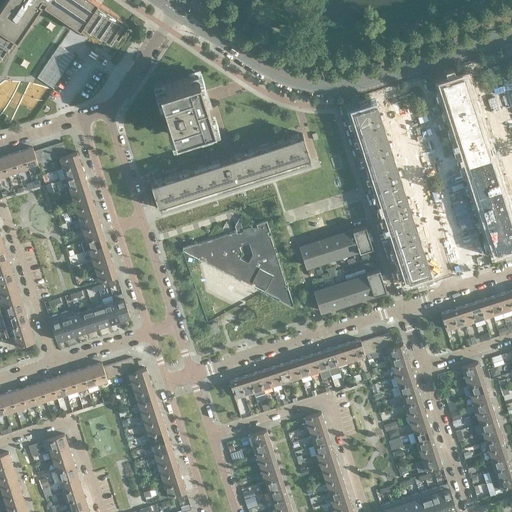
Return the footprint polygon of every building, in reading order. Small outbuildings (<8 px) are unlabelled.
[(0,58),(3,59),(40,5),(43,6),(44,4),(78,27),(77,29),(83,33),(84,31),(99,41),(101,38),(111,45),(115,38),(118,40),(128,25),(115,17),(117,14),(96,0),(7,0),(3,7),(1,5),(0,6),(0,58)] [(54,87),(75,53),(58,43),(37,77),(54,87)] [(158,85),(157,85),(161,98),(162,100),(173,135),(174,135),(174,134),(212,122),(213,122),(212,119),(200,84),(197,72),(196,72),(196,73),(158,85)] [(472,99),(469,92),(473,91),(471,85),(468,86),(465,79),(463,76),(464,76),(463,75),(450,79),(449,79),(447,80),(442,82),(451,110),(472,103),(471,99),(472,99)] [(384,127),(382,120),(386,119),(384,113),(380,114),(378,107),(377,107),(376,104),(376,103),(362,107),(359,108),(354,110),(354,111),(355,110),(363,138),(385,131),(383,127),(384,127)] [(481,127),(478,120),(481,119),(482,118),(480,113),(477,114),(474,107),(472,103),(451,110),(460,138),(481,131),(480,127),(481,127)] [(393,155),(391,148),(395,146),(393,141),(392,141),(389,142),(387,135),(386,135),(385,131),(363,138),(368,152),(372,166),(394,159),(392,155),(393,155)] [(490,155),(487,147),(491,146),(489,141),(486,142),(483,135),(482,135),(481,131),(460,138),(469,166),(490,159),(489,155),(490,155)] [(225,182),(309,155),(302,133),(150,182),(157,204),(225,182)] [(67,154),(63,141),(57,143),(61,156),(67,154)] [(61,156),(57,143),(51,145),(55,158),(59,157),(61,156)] [(55,158),(51,145),(45,147),(50,160),(55,158)] [(38,163),(34,150),(32,146),(22,150),(28,167),(38,164),(38,163)] [(50,160),(45,147),(40,148),(44,162),(50,160)] [(44,162),(40,148),(34,150),(38,163),(44,162)] [(28,167),(22,150),(12,153),(17,171),(28,167)] [(80,162),(77,151),(67,154),(61,156),(59,157),(62,168),(80,162)] [(17,171),(12,153),(2,156),(7,174),(17,171)] [(402,183),(400,175),(404,174),(402,169),(401,169),(398,170),(396,163),(395,163),(394,159),(372,166),(381,194),(402,187),(401,183),(402,183)] [(499,182),(496,175),(500,174),(498,169),(494,170),(492,163),(491,163),(490,159),(469,166),(478,194),(499,187),(498,183),(499,182)] [(84,172),(80,162),(62,168),(66,178),(84,172)] [(87,183),(84,172),(66,178),(69,188),(87,183)] [(90,193),(87,183),(69,188),(72,198),(90,193)] [(411,210),(409,203),(411,202),(412,202),(411,197),(407,198),(405,191),(404,191),(402,187),(381,194),(390,222),(411,215),(410,211),(411,210)] [(507,210),(505,203),(508,202),(509,202),(507,196),(503,198),(501,191),(500,191),(499,187),(478,194),(487,221),(508,215),(507,210)] [(93,203),(90,193),(72,198),(75,209),(93,203)] [(97,213),(93,203),(75,209),(79,219),(97,213)] [(100,223),(97,213),(79,219),(82,229),(100,223)] [(420,238),(418,231),(420,230),(421,230),(420,224),(416,226),(414,219),(413,219),(411,215),(390,222),(399,249),(420,243),(419,239),(420,238)] [(511,224),(510,218),(509,219),(508,215),(487,221),(496,249),(495,249),(496,250),(501,248),(504,248),(503,247),(511,244),(511,224)] [(293,304),(288,287),(286,287),(285,284),(270,235),(268,236),(267,231),(270,230),(266,220),(256,223),(257,226),(252,228),(252,226),(242,229),(243,231),(237,233),(236,231),(197,243),(196,242),(182,247),(182,249),(198,258),(199,257),(203,259),(251,284),(252,281),(265,288),(264,290),(279,298),(278,299),(291,306),(291,305),(293,304)] [(103,233),(100,223),(82,229),(85,239),(103,233)] [(365,225),(352,229),(355,240),(368,236),(365,225)] [(355,240),(352,229),(342,232),(348,252),(358,249),(355,240)] [(348,252),(342,232),(331,236),(338,256),(348,252)] [(106,244),(103,233),(85,239),(89,249),(106,244)] [(338,256),(331,236),(321,239),(328,259),(338,256)] [(372,247),(368,236),(355,240),(358,249),(359,251),(372,247)] [(328,259),(321,239),(311,242),(317,262),(328,259)] [(317,262),(311,242),(300,246),(306,266),(317,262)] [(429,266),(427,259),(429,258),(430,258),(428,252),(427,253),(425,254),(423,246),(422,247),(420,243),(399,249),(408,277),(408,278),(413,276),(413,277),(416,276),(416,275),(430,271),(429,270),(428,266),(429,266)] [(110,254),(106,244),(89,249),(92,260),(110,254)] [(0,261),(8,259),(5,249),(0,250),(0,261)] [(113,264),(110,254),(92,260),(95,270),(113,264)] [(0,272),(12,269),(8,259),(0,261),(0,272)] [(116,275),(113,264),(95,270),(98,280),(116,275)] [(382,279),(379,268),(366,272),(366,274),(369,283),(382,279)] [(0,284),(15,279),(12,269),(0,272),(0,284)] [(373,294),(369,283),(366,274),(356,277),(363,297),(373,294)] [(363,297),(356,277),(346,280),(352,300),(363,297)] [(18,289),(15,279),(0,284),(0,294),(0,295),(18,289)] [(386,289),(382,279),(369,283),(373,294),(386,289)] [(352,300),(346,280),(336,284),(342,304),(352,300)] [(342,304),(336,284),(325,287),(332,307),(342,304)] [(332,307),(325,287),(314,290),(321,310),(332,307)] [(22,300),(18,289),(0,295),(4,305),(22,300)] [(511,308),(506,291),(496,294),(502,311),(511,308)] [(124,297),(122,293),(112,296),(114,301),(120,320),(130,316),(124,297)] [(502,311),(496,294),(487,297),(492,314),(502,311)] [(492,314),(487,297),(478,300),(483,317),(492,314)] [(25,310),(22,300),(4,305),(7,316),(25,310)] [(483,317),(478,300),(468,303),(474,320),(483,317)] [(114,301),(103,304),(109,323),(120,320),(114,301)] [(474,320),(468,303),(459,306),(464,323),(474,320)] [(109,323),(103,304),(92,307),(99,327),(109,323)] [(464,323),(459,306),(450,309),(455,326),(464,323)] [(99,327),(92,307),(82,311),(88,330),(99,327)] [(455,326),(450,309),(440,312),(446,329),(455,326)] [(28,320),(25,310),(7,316),(10,326),(28,320)] [(71,314),(70,310),(58,313),(66,337),(77,333),(71,314)] [(88,330),(82,311),(71,314),(77,333),(88,330)] [(66,337),(58,313),(49,316),(56,340),(66,337)] [(31,330),(28,320),(10,326),(13,336),(31,330)] [(220,332),(217,322),(206,325),(209,335),(220,332)] [(35,341),(31,330),(13,336),(17,346),(35,341)] [(394,345),(390,332),(384,334),(388,347),(394,345)] [(388,347),(384,334),(378,335),(382,349),(386,347),(388,347)] [(382,349),(378,335),(372,337),(377,350),(382,349)] [(377,350),(372,337),(367,339),(371,352),(377,350)] [(365,354),(361,341),(360,338),(350,341),(356,358),(365,355),(365,354)] [(371,352),(367,339),(361,341),(365,354),(371,352)] [(356,358),(350,341),(341,344),(346,361),(356,358)] [(406,352),(403,342),(394,345),(388,347),(386,347),(389,357),(406,352)] [(346,361),(341,344),(332,347),(337,364),(346,361)] [(332,347),(322,350),(328,367),(330,375),(340,372),(337,364),(332,347)] [(328,367),(322,350),(313,353),(319,370),(328,367)] [(409,361),(406,352),(389,357),(392,366),(409,361)] [(319,370),(313,353),(304,356),(309,373),(319,370)] [(136,370),(132,356),(126,358),(130,372),(136,370)] [(309,373),(304,356),(294,359),(300,376),(309,373)] [(130,372),(126,358),(120,360),(124,373),(128,372),(130,372)] [(300,376),(294,359),(285,362),(290,379),(300,376)] [(124,373),(120,360),(114,362),(119,375),(124,373)] [(412,370),(409,361),(392,366),(395,376),(412,370)] [(481,370),(478,361),(461,366),(464,376),(481,370)] [(107,379),(103,366),(101,362),(91,365),(97,383),(107,379)] [(119,375),(114,362),(109,364),(113,377),(119,375)] [(290,379),(285,362),(276,365),(281,382),(290,379)] [(113,377),(109,364),(103,366),(107,379),(113,377)] [(97,383),(91,365),(81,368),(86,386),(97,383)] [(281,382),(276,365),(266,368),(272,385),(281,382)] [(146,367),(136,370),(130,372),(128,372),(132,383),(149,378),(146,367)] [(86,386),(81,368),(71,372),(76,389),(86,386)] [(272,385),(266,368),(257,371),(263,388),(272,385)] [(415,380),(412,370),(395,376),(398,385),(415,380)] [(484,380),(481,370),(464,376),(467,385),(484,380)] [(263,388),(257,371),(248,374),(253,391),(263,388)] [(76,389),(71,372),(60,375),(66,393),(76,389)] [(253,391),(248,374),(239,377),(244,394),(253,391)] [(66,393),(60,375),(50,378),(56,396),(66,393)] [(244,394),(239,377),(229,380),(234,397),(244,394)] [(56,396),(50,378),(40,381),(46,399),(56,396)] [(153,388),(149,378),(132,383),(135,393),(153,388)] [(418,389),(415,380),(398,385),(401,394),(418,389)] [(487,389),(484,380),(467,385),(470,394),(487,389)] [(46,399),(40,381),(30,385),(36,402),(46,399)] [(36,402),(30,385),(20,388),(25,406),(36,402)] [(25,406),(20,388),(9,391),(15,409),(25,406)] [(156,398),(153,388),(135,393),(138,404),(156,398)] [(421,398),(418,389),(401,394),(404,404),(421,398)] [(490,398),(487,389),(470,394),(473,404),(490,398)] [(454,390),(448,391),(453,420),(459,419),(454,390)] [(15,409),(9,391),(0,394),(0,396),(5,412),(15,409)] [(159,408),(156,398),(138,404),(141,414),(159,408)] [(424,408),(421,398),(404,404),(407,413),(424,408)] [(493,408),(490,398),(473,404),(476,413),(493,408)] [(163,418),(159,408),(141,414),(145,424),(163,418)] [(427,417),(424,408),(407,413),(410,423),(427,417)] [(496,417),(493,408),(476,413),(479,422),(496,417)] [(324,421),(321,411),(304,416),(307,426),(324,421)] [(430,427),(427,417),(410,423),(413,432),(430,427)] [(499,426),(496,417),(479,422),(482,432),(499,426)] [(166,428),(163,418),(145,424),(148,434),(166,428)] [(327,430),(324,421),(307,426),(310,435),(327,430)] [(383,424),(385,431),(397,427),(395,421),(383,424)] [(502,435),(499,426),(482,432),(485,441),(502,435)] [(433,436),(430,427),(413,432),(416,441),(433,436)] [(169,439),(166,428),(148,434),(151,444),(169,439)] [(269,438),(266,429),(250,434),(253,444),(269,438)] [(330,439),(327,430),(310,435),(313,445),(330,439)] [(68,444),(64,433),(46,439),(50,450),(68,444)] [(505,445),(502,435),(485,441),(488,450),(505,445)] [(388,440),(391,449),(405,445),(402,436),(388,440)] [(436,445),(433,436),(416,441),(419,450),(436,445)] [(272,448),(269,438),(253,444),(256,453),(272,448)] [(172,449),(169,439),(151,444),(154,455),(172,449)] [(333,448),(330,439),(313,445),(316,454),(333,448)] [(71,454),(68,444),(50,450),(53,460),(71,454)] [(439,454),(436,445),(419,450),(422,460),(439,454)] [(508,454),(505,445),(488,450),(491,459),(508,454)] [(275,457),(272,448),(256,453),(259,462),(275,457)] [(336,458),(333,448),(316,454),(319,463),(336,458)] [(176,459),(172,449),(154,455),(158,465),(176,459)] [(0,465),(12,462),(8,451),(0,453),(0,465)] [(74,464),(71,454),(53,460),(56,470),(74,464)] [(442,464),(439,454),(422,460),(425,469),(442,464)] [(511,463),(508,454),(491,459),(494,469),(511,463)] [(278,466),(275,457),(259,462),(262,472),(278,466)] [(339,467),(336,458),(319,463),(322,473),(339,467)] [(179,469),(176,459),(158,465),(161,475),(179,469)] [(415,462),(418,472),(425,469),(422,460),(415,462)] [(0,476),(15,472),(12,462),(0,465),(0,476)] [(511,473),(511,467),(511,463),(494,469),(497,478),(511,473)] [(78,474),(74,464),(56,470),(60,480),(78,474)] [(281,475),(278,466),(262,472),(265,481),(281,475)] [(342,477),(339,467),(322,473),(325,482),(342,477)] [(182,479),(179,469),(161,475),(164,485),(182,479)] [(18,482),(15,472),(0,476),(0,486),(0,488),(18,482)] [(511,484),(511,473),(497,478),(500,488),(511,484)] [(81,484),(78,474),(60,480),(63,490),(81,484)] [(284,485),(281,475),(265,481),(268,490),(284,485)] [(345,486),(342,477),(325,482),(328,491),(345,486)] [(186,490),(182,479),(164,485),(168,496),(186,490)] [(22,492),(18,482),(0,488),(4,498),(22,492)] [(455,506),(448,483),(438,486),(446,510),(455,506)] [(84,495),(81,484),(63,490),(66,500),(84,495)] [(287,495),(284,485),(268,490),(271,500),(287,495)] [(348,495),(345,486),(328,491),(331,501),(348,495)] [(438,511),(446,510),(438,486),(429,489),(435,511),(438,511)] [(248,506),(258,504),(254,489),(244,492),(248,506)] [(435,511),(429,489),(419,492),(425,511),(435,511)] [(25,502),(22,492),(4,498),(7,508),(25,502)] [(425,511),(419,492),(409,495),(414,511),(425,511)] [(87,505),(84,495),(66,500),(69,511),(87,505)] [(290,504),(287,495),(271,500),(274,509),(290,504)] [(351,505),(348,495),(331,501),(334,510),(351,505)] [(414,511),(409,495),(399,498),(403,511),(414,511)] [(403,511),(399,498),(390,501),(393,511),(403,511)] [(393,511),(390,501),(380,504),(382,511),(393,511)] [(27,511),(25,502),(7,508),(8,511),(27,511)]
